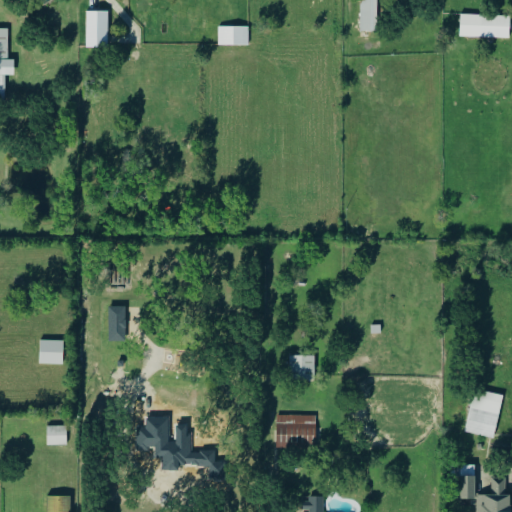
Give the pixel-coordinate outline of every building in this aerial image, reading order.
[(374,0),(358,0),(358,33),(374,33),(374,0)] [(508,17),(458,16),(457,39),(507,39),(508,17)] [(105,27),(87,27),(87,47),(105,47),(105,27)] [(246,47),(246,28),(216,28),(216,47),(246,47)] [(8,30),(0,29),(0,99),(5,100),(5,77),(14,77),(14,61),(8,61),(8,30)] [(111,262),(111,288),(131,288),(131,262),(111,262)] [(61,342),(37,342),(37,366),(61,366),(61,342)] [(312,358),(287,358),(287,382),(312,382),(312,358)] [(500,397),(471,391),(463,435),(492,440),(500,397)] [(191,408),(172,408),(172,418),(160,418),(160,402),(139,403),(140,427),(149,427),(149,456),(175,455),(175,453),(191,453),(191,408)] [(273,418),(273,449),(313,449),(313,418),(273,418)] [(64,427),(45,427),(45,447),(64,447),(64,427)] [(473,468),(458,468),(458,503),(473,503),(473,468)] [(508,511),(508,480),(489,480),(489,496),(476,496),(476,511),(508,511)] [(68,511),(68,498),(45,498),(45,511),(68,511)] [(321,511),(322,499),(299,498),(298,511),(321,511)]
